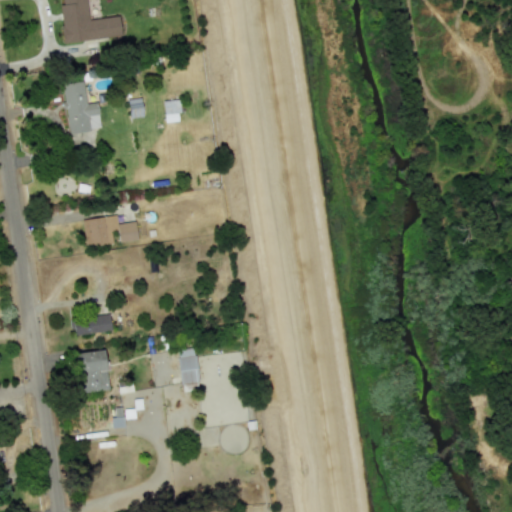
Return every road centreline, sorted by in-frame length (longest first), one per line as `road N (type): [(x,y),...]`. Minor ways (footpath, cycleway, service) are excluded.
road 1 (tertiary): [(316,511),(239,0)]
road 2 (residential): [(57,511),(0,119)]
